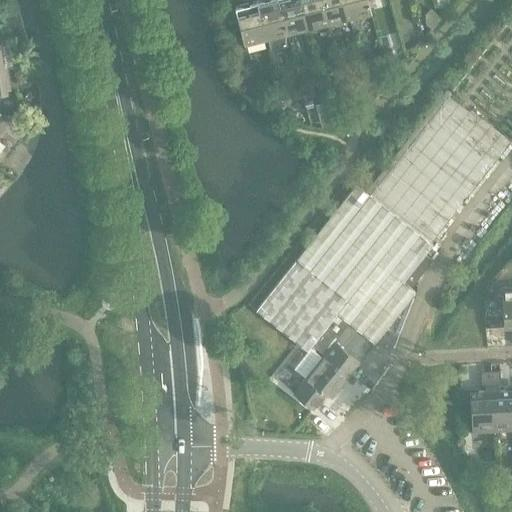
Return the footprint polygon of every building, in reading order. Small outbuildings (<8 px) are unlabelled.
[(278,0),(260,0),(256,1),(266,41),(268,40),(270,50),(288,45),(286,36),(287,36),(278,0)] [(300,0),(278,0),(287,36),(308,31),(300,0)] [(322,0),(300,0),(308,31),(329,25),(322,0)] [(344,0),(322,0),(329,25),(350,20),(344,0)] [(344,0),(350,20),(372,15),(368,0),(344,0)] [(266,41),(256,1),(234,7),(244,46),(266,41)] [(392,51),(383,54),(387,68),(395,59),(392,51)] [(7,67),(0,67),(0,99),(2,91),(10,90),(7,67)] [(317,343),(327,351),(335,341),(360,361),(375,342),(415,292),(403,282),(433,244),(357,184),(256,310),(270,321),(309,352),(317,343)] [(511,287),(501,288),(503,328),(511,327),(511,287)] [(335,341),(327,351),(294,392),(313,408),(324,393),(330,398),(360,361),(335,341)] [(500,371),(491,372),(494,430),(511,429),(511,389),(498,390),(497,384),(501,384),(500,371)] [(494,430),(491,372),(481,372),(482,385),(485,385),(486,391),(469,392),(471,431),(494,430)]
